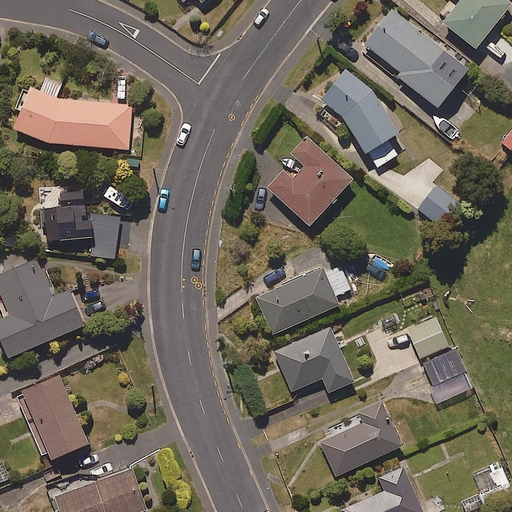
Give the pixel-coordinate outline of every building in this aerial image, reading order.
[(203,0),(185,0),(193,9),(203,0)] [(509,2),(506,0),(454,0),(439,19),(474,47),(509,2)] [(443,50),(391,8),(363,42),(398,70),(395,73),(435,105),(453,83),(431,65),(443,50)] [(321,100),(342,118),(361,151),(366,149),(376,167),(397,155),(388,139),(397,134),(372,91),(345,69),(321,100)] [(14,125),(50,140),(132,148),(137,103),(59,95),(65,82),(48,75),(43,87),(32,83),(14,125)] [(511,102),(510,102),(503,112),(511,118),(511,102)] [(350,178),(305,136),(289,154),(302,166),(290,179),(281,170),(267,186),(308,224),(350,178)] [(89,187),(63,185),(62,205),(45,204),(42,237),(64,239),(63,253),(117,257),(121,216),(87,213),(89,187)] [(349,289),(328,242),(287,261),(295,278),(255,296),(272,333),(337,303),(333,296),(349,289)] [(54,295),(39,257),(0,272),(0,282),(12,313),(0,317),(0,325),(11,353),(87,323),(73,287),(54,295)] [(447,345),(435,317),(407,330),(419,357),(447,345)] [(352,381),(329,326),(273,350),(290,390),(321,377),(327,392),(352,381)] [(471,388),(456,349),(421,362),(437,401),(471,388)] [(91,440),(62,372),(19,390),(48,459),(91,440)] [(400,445),(380,401),(351,415),(356,425),(320,442),(335,475),(400,445)] [(5,460),(0,462),(0,484),(14,479),(5,460)] [(462,500),(466,511),(468,511),(511,495),(511,490),(501,462),(474,472),(482,492),(462,500)] [(135,511),(151,506),(135,464),(58,493),(65,511),(135,511)] [(435,511),(421,511),(401,465),(376,477),(381,488),(339,507),(340,511),(438,511),(435,511)]
